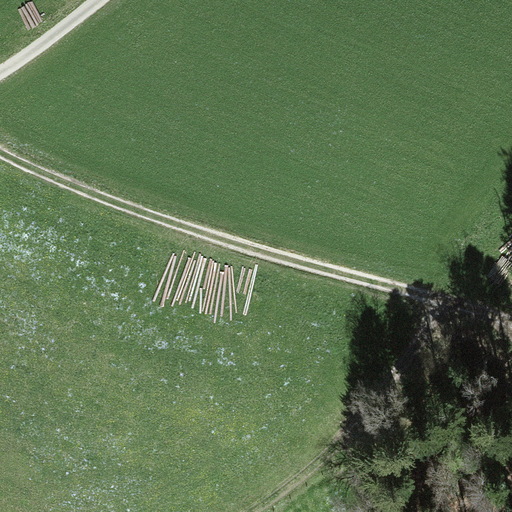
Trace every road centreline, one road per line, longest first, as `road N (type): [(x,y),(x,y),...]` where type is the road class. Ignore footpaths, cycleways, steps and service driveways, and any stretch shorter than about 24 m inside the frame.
road 1 (track): [(0,152),(196,231),(511,314)]
road 2 (track): [(0,71),(99,0)]
